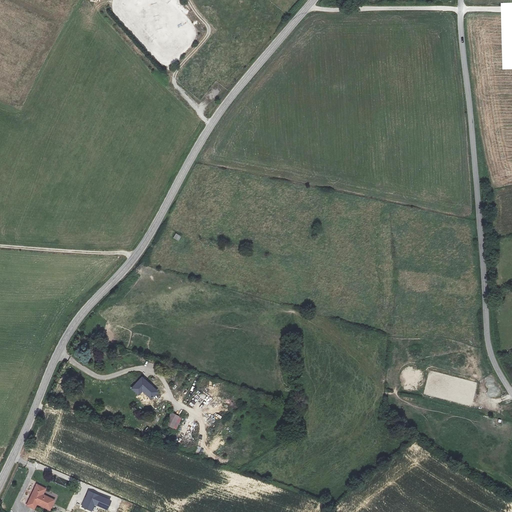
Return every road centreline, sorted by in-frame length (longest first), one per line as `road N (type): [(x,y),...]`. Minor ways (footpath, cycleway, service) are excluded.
road 1 (tertiary): [(312,0),(226,101),(135,255),(82,312),(0,483)]
road 2 (unclassified): [(459,8),(488,352),(511,392)]
road 3 (track): [(96,0),(211,124)]
road 4 (track): [(459,8),(307,5)]
road 5 (track): [(0,245),(135,255)]
